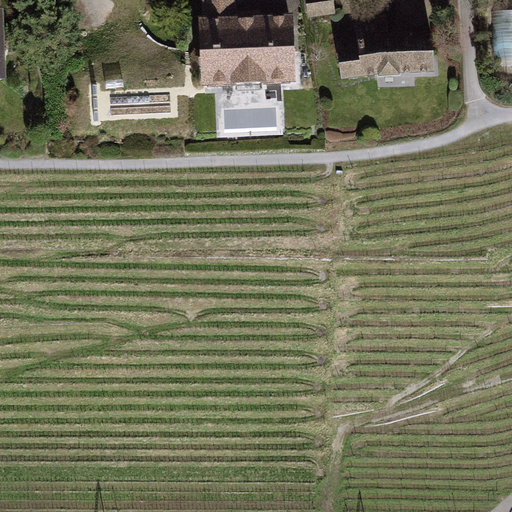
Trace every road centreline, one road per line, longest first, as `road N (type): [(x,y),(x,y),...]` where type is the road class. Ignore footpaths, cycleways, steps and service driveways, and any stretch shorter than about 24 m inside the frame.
road 1 (track): [(0,166),(321,162),(427,146),(472,124),(511,117)]
road 2 (track): [(464,0),(472,124)]
